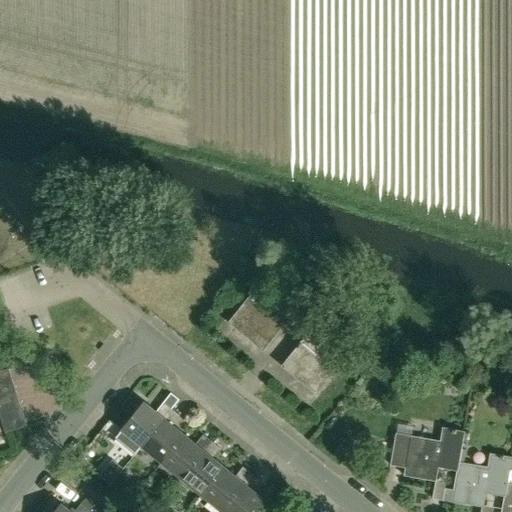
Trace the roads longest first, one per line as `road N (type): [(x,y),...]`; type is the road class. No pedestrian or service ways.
road 1 (residential): [(332,488),(145,334)]
road 2 (residential): [(0,507),(145,334)]
road 3 (residential): [(145,334),(81,284),(10,308)]
